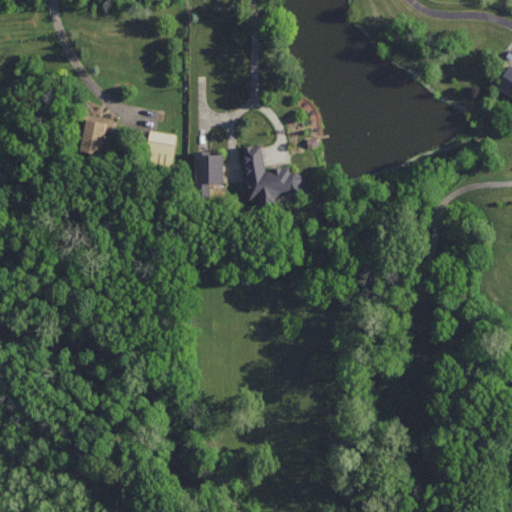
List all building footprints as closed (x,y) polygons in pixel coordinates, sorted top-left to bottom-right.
[(511,64),(510,63),(497,85),(511,94),(511,64)] [(81,149),(103,153),(110,117),(89,112),(81,149)] [(177,133),(151,129),(147,148),(174,153),(177,133)] [(243,145),(251,199),(260,198),(261,205),(279,202),(277,191),(305,187),(303,171),(292,173),(291,165),(266,168),(262,142),(243,145)] [(224,181),(225,151),(198,151),(197,193),(211,194),(211,181),(224,181)]
